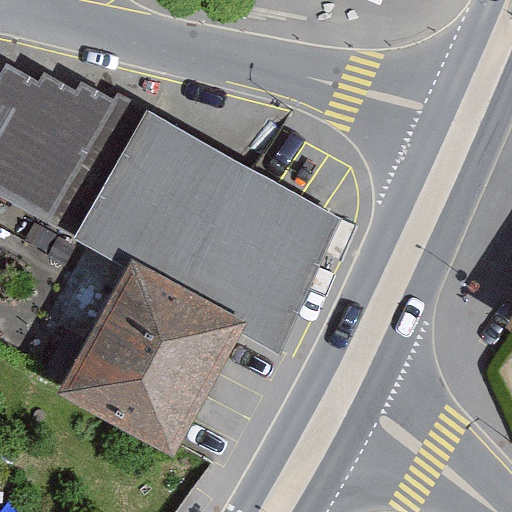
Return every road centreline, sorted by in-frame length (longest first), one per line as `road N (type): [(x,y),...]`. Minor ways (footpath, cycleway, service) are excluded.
road 1 (residential): [(464,132),(0,7)]
road 2 (secondary): [(464,132),(344,395)]
road 3 (residential): [(344,395),(494,511)]
road 4 (secondary): [(344,395),(275,511)]
road 5 (secondary): [(511,19),(464,132)]
